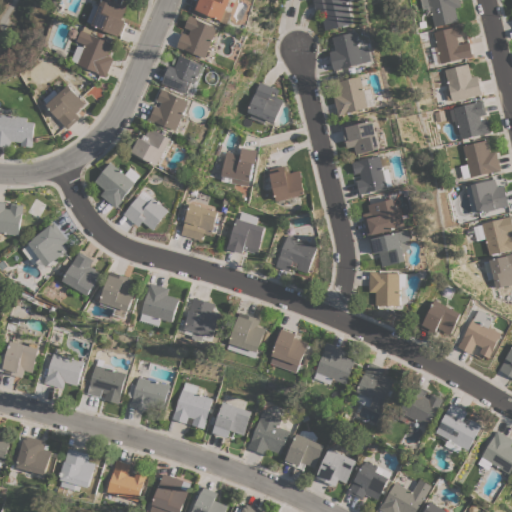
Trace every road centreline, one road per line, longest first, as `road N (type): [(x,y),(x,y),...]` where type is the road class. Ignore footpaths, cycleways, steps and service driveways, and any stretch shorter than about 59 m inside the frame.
road 1 (residential): [(511,407),(339,315),(133,251),(91,220),(65,163)]
road 2 (residential): [(0,403),(261,481),(321,511)]
road 3 (residential): [(339,315),(344,251),(295,47)]
road 4 (residential): [(160,0),(117,119),(65,163),(0,171)]
